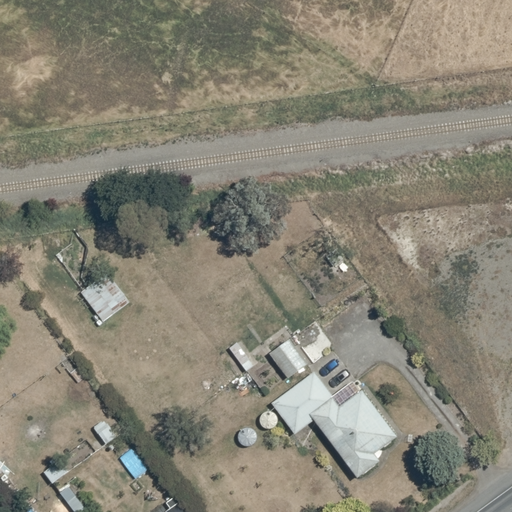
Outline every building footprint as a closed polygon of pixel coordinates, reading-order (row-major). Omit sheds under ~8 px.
[(114,271),(78,294),(89,312),(96,308),(106,324),(117,317),(122,324),(131,319),(125,310),(135,304),(114,271)] [(275,351),(273,353),(293,378),(312,363),(292,338),(289,341),(283,334),(269,344),(275,351)] [(242,339),(232,347),(266,392),(282,380),(264,357),(259,360),(242,339)] [(275,404),(298,433),(317,418),(363,476),(383,460),(378,454),(403,434),(359,378),(337,395),(318,371),(275,404)] [(263,414),(263,415),(263,416),(262,416),(262,417),(262,418),(262,419),(262,420),(262,421),(262,422),(263,423),(263,424),(264,425),(265,426),(265,427),(266,427),(267,428),(268,429),(269,429),(270,429),(271,429),(272,429),(273,429),(274,429),(275,429),(276,428),(277,428),(278,427),(279,427),(279,426),(280,425),(281,424),(281,423),(281,422),(282,421),(282,420),(282,419),(282,418),(282,417),(281,416),(281,415),(280,414),(280,413),(279,413),(279,412),(278,411),(277,411),(276,410),(275,410),(274,410),(273,409),(272,409),(271,409),(270,410),(269,410),(268,410),(267,411),(266,412),(265,412),(265,413),(264,413),(263,414)] [(190,511),(181,500),(165,511),(190,511)]
